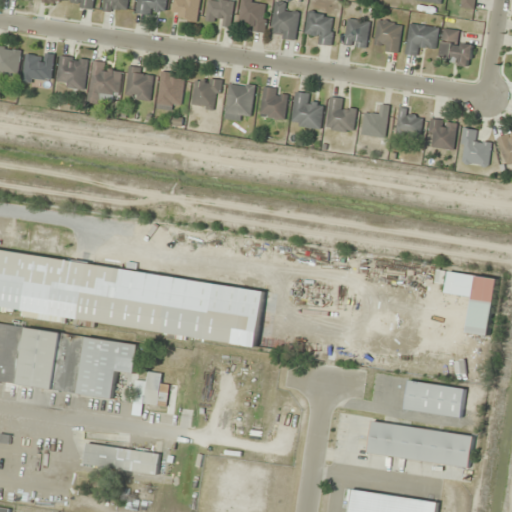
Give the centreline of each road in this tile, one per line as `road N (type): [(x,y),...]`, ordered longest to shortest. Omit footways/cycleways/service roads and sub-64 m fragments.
road 1 (residential): [(489,95),(0,20)]
road 2 (residential): [(325,381),(305,511)]
